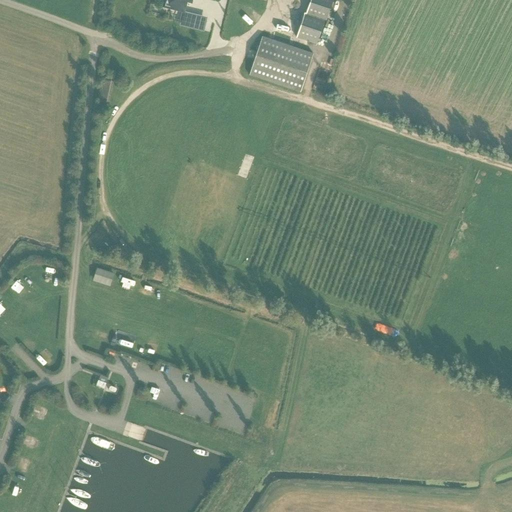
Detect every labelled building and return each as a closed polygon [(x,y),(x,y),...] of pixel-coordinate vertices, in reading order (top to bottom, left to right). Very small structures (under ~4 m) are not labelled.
[(163,0),(162,7),(184,13),(186,3),(190,4),(191,0),(163,0)] [(310,0),(307,14),(303,13),(297,38),(318,43),(323,20),(327,21),(332,0),(310,0)] [(313,54),(262,37),(249,75),(300,92),(313,54)] [(106,104),(108,80),(100,80),(98,104),(106,104)] [(109,378),(102,374),(98,382),(105,386),(109,378)]
